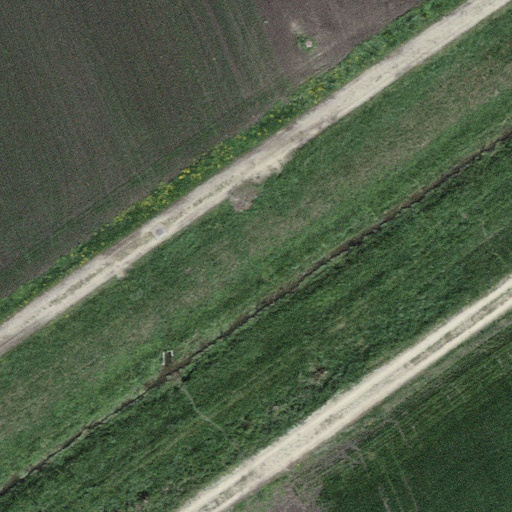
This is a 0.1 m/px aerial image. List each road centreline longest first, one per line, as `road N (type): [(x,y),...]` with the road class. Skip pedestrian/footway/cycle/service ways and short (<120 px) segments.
road 1 (track): [(0,366),(511,7)]
road 2 (track): [(204,511),(511,294)]
